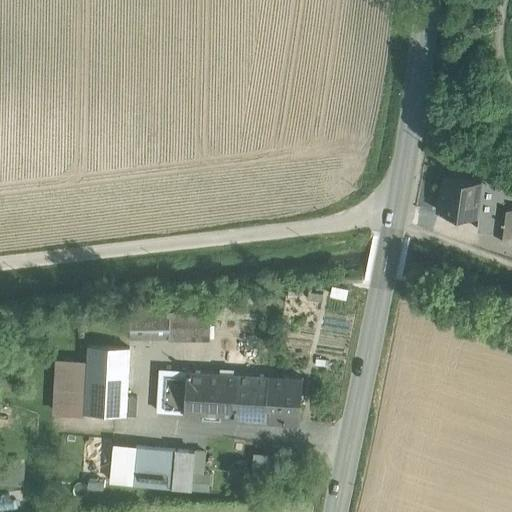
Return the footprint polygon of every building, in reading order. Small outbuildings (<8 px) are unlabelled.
[(480,180),(445,175),(443,187),(441,186),(438,211),(475,216),(480,180)] [(501,183),(480,180),(475,216),(481,217),(480,231),(493,233),(496,205),(498,205),(501,183)] [(511,207),(498,205),(496,205),(493,233),(511,235),(511,207)] [(207,312),(169,312),(169,317),(170,317),(170,337),(207,336),(207,312)] [(169,317),(130,317),(130,337),(170,337),(170,317),(169,317)] [(129,348),(88,345),(88,361),(85,410),(126,412),(127,395),(129,348)] [(53,408),(85,410),(88,361),(56,360),(53,408)] [(188,370),(160,369),(158,410),(186,412),(188,370)] [(268,375),(188,370),(186,412),(266,416),(268,375)] [(303,377),(268,375),(266,416),(300,418),(303,377)] [(136,395),(127,395),(126,412),(126,415),(135,415),(136,395)] [(176,449),(113,443),(110,479),(172,485),(176,449)] [(194,451),(176,449),(172,485),(191,487),(192,471),(194,451)] [(205,451),(194,451),(192,471),(204,472),(205,451)] [(276,478),(278,457),(253,455),(252,477),(276,478)] [(0,486),(24,487),(23,460),(0,460),(0,486)] [(192,471),(191,487),(202,487),(204,472),(192,471)]
